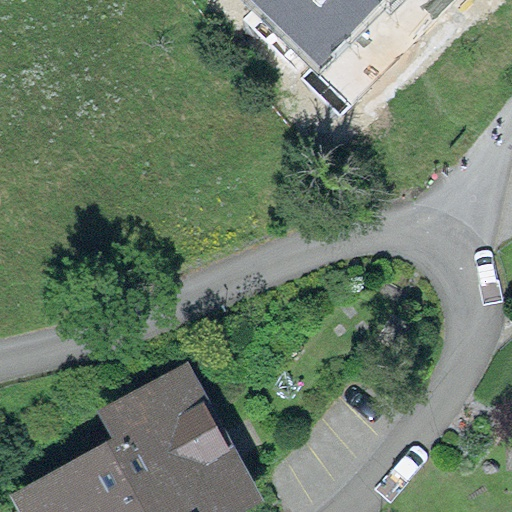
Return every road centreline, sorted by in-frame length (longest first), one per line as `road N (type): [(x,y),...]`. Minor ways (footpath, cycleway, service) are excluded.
road 1 (residential): [(435,239),(365,233),(0,354)]
road 2 (residential): [(348,511),(368,496),(470,349),(476,306),(464,270),(435,239)]
road 3 (unclassified): [(511,123),(435,239)]
